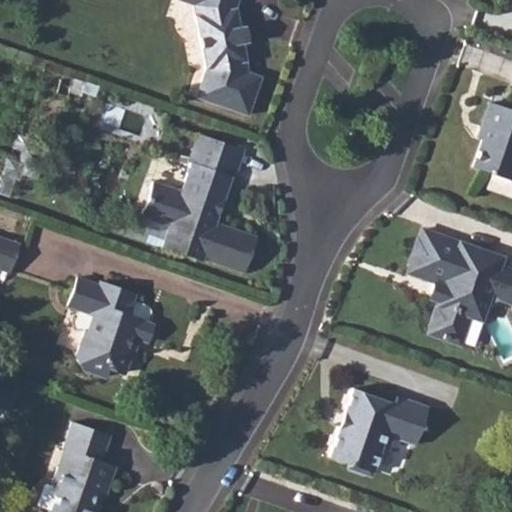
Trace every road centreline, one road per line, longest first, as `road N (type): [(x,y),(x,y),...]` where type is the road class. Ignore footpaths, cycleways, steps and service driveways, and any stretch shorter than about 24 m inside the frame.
road 1 (residential): [(324,218),(283,342),(191,511)]
road 2 (residential): [(324,218),(294,129),(334,10),(348,0)]
road 3 (residential): [(400,0),(432,24),(432,43),(385,176),(358,196)]
